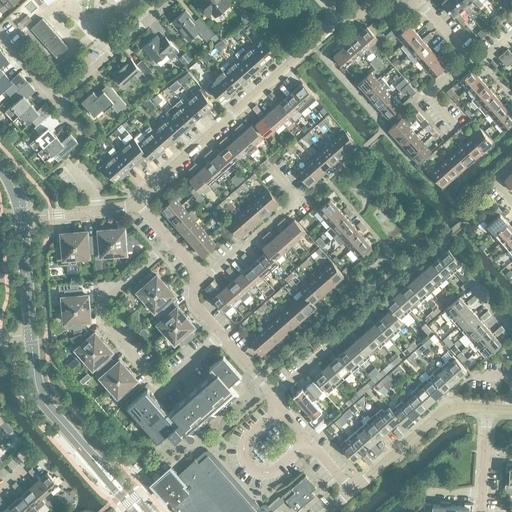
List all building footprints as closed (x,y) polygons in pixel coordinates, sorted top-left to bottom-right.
[(212,10),(216,15),(229,4),(225,0),(199,0),(196,3),(207,15),(212,10)] [(463,7),(457,0),(444,0),(442,2),(454,16),(454,15),(461,23),(465,19),(458,12),(463,7)] [(457,0),(463,7),(470,15),(474,12),(467,4),(471,0),(472,0),(479,7),(483,4),(479,0),(457,0)] [(219,38),(215,34),(200,16),(195,21),(185,10),(171,23),(177,30),(179,29),(189,40),(199,31),(207,41),(212,37),(215,41),(219,38)] [(27,16),(22,20),(26,25),(31,21),(27,16)] [(31,28),(57,57),(68,47),(42,18),(31,28)] [(397,36),(404,44),(416,33),(409,24),(402,30),(399,27),(395,27),(385,35),(388,38),(392,34),(395,37),(397,36)] [(374,51),(388,38),(385,35),(383,33),(379,32),(375,35),(367,26),(364,29),(361,26),(359,29),(359,30),(360,32),(358,33),(373,50),(373,49),(374,51)] [(371,51),(373,50),(358,33),(357,35),(355,33),(354,33),(351,35),(353,38),(350,40),(361,53),(368,48),(371,51)] [(408,54),(409,53),(424,41),(416,33),(404,44),(401,46),(408,54)] [(171,59),(179,51),(170,41),(165,45),(157,35),(143,47),(156,62),(166,53),(171,59)] [(260,39),(254,44),(267,59),(272,55),(274,57),(277,54),(260,35),(258,36),(260,39)] [(355,59),(361,53),(350,40),(347,43),(345,41),(343,43),(342,45),(344,46),(342,48),(355,62),(357,60),(355,59)] [(413,54),(418,60),(431,49),(424,41),(409,53),(411,55),(413,54)] [(246,47),(244,48),(262,68),(264,65),(262,63),(267,59),(254,44),(248,49),(246,47)] [(378,49),(384,55),(388,52),(382,45),(378,49)] [(235,54),(239,57),(252,72),(257,68),(259,70),(262,68),(244,48),(243,47),(235,54)] [(353,63),(355,62),(342,48),(341,49),(339,48),(337,48),(335,50),(337,52),(334,55),(345,68),(352,62),(353,63)] [(511,53),(508,48),(503,53),(511,62),(511,61),(511,53)] [(422,68),(424,70),(438,57),(431,49),(418,60),(424,66),(422,68)] [(0,78),(5,74),(0,67),(9,60),(1,51),(0,51),(0,78)] [(179,58),(185,65),(192,58),(186,52),(179,58)] [(511,62),(503,53),(499,57),(507,66),(511,62)] [(231,60),(229,62),(246,81),(249,79),(247,77),(252,72),(239,57),(233,62),(231,60)] [(438,57),(424,70),(425,71),(427,70),(433,77),(445,65),(438,57)] [(155,75),(152,71),(153,71),(142,59),(136,65),(130,58),(113,74),(125,87),(142,72),(146,77),(147,76),(150,79),(155,75)] [(220,67),(223,71),(237,86),(241,82),(243,84),(246,81),(229,62),(228,60),(220,67)] [(464,88),(466,90),(480,78),(479,76),(480,75),(480,73),(478,70),(475,72),(473,69),(460,80),(466,87),(464,88)] [(216,74),(214,75),(231,95),(234,92),(232,90),(237,86),(223,71),(218,76),(216,74)] [(0,94),(5,90),(10,96),(27,81),(19,72),(10,80),(5,74),(0,78),(0,94)] [(364,90),(366,92),(382,77),(381,76),(377,79),(371,72),(358,83),(361,86),(359,89),(361,91),(363,91),(364,90)] [(231,95),(214,75),(212,77),(214,79),(208,85),(221,100),(226,95),(228,97),(231,95)] [(373,100),(386,89),(389,85),(382,77),(366,92),(367,93),(366,95),(366,96),(368,99),(370,97),(373,100)] [(469,90),(474,97),(487,86),(485,83),(487,81),(485,78),(483,78),(481,79),(480,78),(466,90),(467,92),(469,90)] [(5,111),(13,120),(32,104),(26,98),(35,90),(27,81),(10,96),(16,102),(5,111)] [(302,83),(294,90),(306,103),(314,96),(302,83)] [(404,87),(411,95),(416,91),(408,83),(404,87)] [(478,105),(480,106),(494,94),(493,92),(494,91),(494,89),(492,86),(490,89),(487,86),(474,97),(480,103),(478,105)] [(117,112),(126,104),(112,87),(105,93),(104,91),(98,96),(93,91),(82,101),(94,115),(102,108),(104,110),(111,104),(117,112)] [(447,91),(455,100),(458,97),(451,88),(447,91)] [(191,92),(189,94),(207,114),(209,111),(207,109),(213,104),(200,89),(193,95),(191,92)] [(378,106),(380,108),(393,97),(386,89),(373,100),(375,103),(373,105),(375,107),(377,107),(378,106)] [(294,90),(287,96),(298,110),(306,103),(294,90)] [(162,101),(158,94),(152,98),(157,105),(162,101)] [(190,98),(184,103),(197,118),(202,114),(204,116),(207,114),(189,94),(188,96),(190,98)] [(486,115),(489,113),(501,102),(499,99),(501,97),(499,94),(497,94),(496,95),(494,94),(480,106),(479,107),(486,115)] [(287,96),(279,103),(291,116),(298,110),(287,96)] [(393,97),(380,108),(382,110),(380,111),(380,113),(382,115),(385,113),(388,116),(400,105),(393,97)] [(143,103),(147,107),(152,103),(148,99),(143,103)] [(197,118),(184,103),(180,99),(173,106),(191,127),(194,124),(192,122),(197,118)] [(31,120),(36,125),(37,126),(52,112),(52,113),(54,111),(46,102),(37,110),(32,104),(13,120),(21,129),(31,120)] [(493,121),(494,123),(509,110),(507,108),(508,107),(509,105),(506,103),(504,105),(501,102),(489,113),(494,119),(493,121)] [(279,103),(271,110),(283,123),(291,116),(279,103)] [(165,113),(168,116),(182,131),(186,127),(188,130),(191,127),(173,106),(165,113)] [(271,110),(264,116),(275,130),(283,123),(271,110)] [(509,110),(494,123),(496,124),(497,123),(503,130),(511,122),(511,110),(510,112),(509,110)] [(29,143),(37,152),(56,135),(51,129),(60,121),(52,113),(52,112),(37,126),(36,125),(34,127),(40,133),(29,143)] [(138,121),(132,115),(129,118),(134,125),(138,121)] [(396,137),(409,126),(412,123),(405,115),(389,129),(396,137)] [(161,119),(159,121),(176,140),(179,138),(177,136),(182,131),(168,116),(163,121),(161,119)] [(275,130),(264,116),(256,124),(267,137),(275,130)] [(420,125),(423,128),(429,123),(425,119),(421,122),(422,123),(420,125)] [(159,125),(153,130),(166,145),(171,141),(173,143),(176,140),(159,121),(157,123),(159,125)] [(252,124),(244,131),(255,145),(263,137),(252,124)] [(166,145),(153,130),(150,126),(142,133),(143,134),(161,154),(163,151),(161,149),(166,145)] [(396,137),(404,145),(416,134),(409,126),(396,137)] [(481,130),(472,137),(483,150),(492,142),(481,130)] [(244,131),(236,138),(248,151),(255,145),(244,131)] [(345,131),(336,138),(348,151),(356,144),(349,136),(350,135),(347,132),(346,132),(345,131)] [(56,135),(37,152),(45,161),(56,151),(62,158),(79,143),(70,133),(61,141),(56,135)] [(133,137),(133,138),(151,158),(156,154),(158,156),(161,154),(143,134),(141,136),(143,138),(138,143),(133,137)] [(404,145),(411,153),(423,142),(416,134),(404,145)] [(472,137),(464,144),(475,157),(483,150),(472,137)] [(125,141),(123,142),(140,162),(143,159),(141,157),(146,153),(151,159),(151,158),(133,138),(127,143),(125,141)] [(236,138),(228,145),(240,158),(248,151),(236,138)] [(336,138),(329,144),(340,158),(348,151),(336,138)] [(123,146),(118,151),(131,166),(136,162),(137,164),(140,162),(123,142),(121,144),(123,146)] [(423,142),(411,153),(418,162),(429,153),(431,151),(423,142)] [(329,144),(321,151),(333,164),(340,158),(329,144)] [(464,144),(456,151),(467,164),(475,157),(464,144)] [(228,145),(221,152),(232,165),(240,158),(228,145)] [(110,154),(108,156),(125,175),(128,173),(126,170),(131,166),(118,151),(112,156),(110,154)] [(321,151),(313,158),(325,171),(333,164),(321,151)] [(456,151),(448,158),(459,171),(467,164),(456,151)] [(221,152),(213,158),(225,172),(232,165),(221,152)] [(125,175),(108,156),(106,157),(108,160),(99,168),(105,175),(108,173),(115,180),(120,175),(122,178),(125,175)] [(213,158),(205,165),(217,178),(225,172),(213,158)] [(313,158),(306,164),(317,178),(325,171),(313,158)] [(448,158),(440,166),(451,178),(459,171),(448,158)] [(317,178),(306,164),(298,172),(309,185),(317,178)] [(205,165),(198,172),(209,185),(217,178),(205,165)] [(451,178),(440,166),(431,173),(442,186),(451,178)] [(209,185),(198,172),(190,179),(201,192),(209,185)] [(268,189),(260,196),(271,209),(279,202),(268,189)] [(260,196),(252,203),(263,216),(271,209),(260,196)] [(161,208),(168,216),(182,205),(174,197),(173,198),(172,197),(168,200),(169,201),(161,208)] [(317,210),(324,218),(337,207),(330,199),(317,210)] [(252,203),(244,209),(256,223),(263,216),(252,203)] [(168,216),(175,224),(188,212),(182,205),(168,216)] [(483,219),(495,233),(508,221),(505,218),(507,216),(505,214),(508,211),(505,208),(502,211),(498,206),(493,211),(483,219)] [(324,218),(331,226),(344,214),(337,207),(324,218)] [(244,209),(237,216),(248,229),(256,223),(244,209)] [(182,232),(195,220),(198,217),(191,210),(188,212),(175,224),(182,232)] [(331,226),(338,234),(351,222),(344,214),(331,226)] [(248,229),(237,216),(229,223),(240,236),(248,229)] [(294,219),(286,226),(298,240),(306,232),(294,219)] [(182,232),(189,239),(202,228),(195,220),(182,232)] [(495,233),(502,241),(511,231),(511,226),(508,221),(495,233)] [(338,234),(344,241),(357,230),(351,222),(338,234)] [(286,226),(279,233),(290,246),(298,240),(286,226)] [(124,228),(112,229),(114,254),(126,253),(126,250),(132,249),(131,232),(125,233),(124,228)] [(189,239),(195,247),(208,235),(202,228),(189,239)] [(99,235),(93,236),(95,253),(101,252),(101,255),(114,254),(112,229),(99,230),(99,235)] [(344,241),(351,249),(364,237),(357,230),(344,241)] [(87,231),(74,232),(77,257),(89,256),(89,253),(95,253),(93,236),(87,236),(87,231)] [(511,231),(502,241),(509,249),(511,246),(511,231)] [(77,257),(74,232),(62,233),(63,247),(57,248),(58,265),(77,263),(77,257)] [(279,233),(271,240),(283,253),(290,246),(279,233)] [(143,241),(137,234),(133,234),(134,244),(138,244),(143,241)] [(208,235),(195,247),(202,255),(210,248),(211,249),(215,246),(214,245),(216,243),(208,235)] [(364,237),(351,249),(358,257),(360,255),(361,256),(364,253),(364,252),(371,246),(364,237)] [(263,247),(266,251),(267,250),(275,260),(275,259),(283,253),(271,240),(263,247)] [(449,249),(440,256),(454,271),(462,264),(449,249)] [(266,251),(259,257),(271,270),(279,263),(275,259),(275,260),(267,250),(266,251)] [(440,256),(433,262),(447,278),(454,271),(440,256)] [(259,257),(251,264),(263,277),(271,270),(259,257)] [(332,262),(324,269),(336,282),(344,275),(332,262)] [(433,262),(425,269),(439,285),(447,278),(433,262)] [(251,264),(244,271),(255,284),(263,277),(251,264)] [(324,269),(316,276),(328,289),(336,282),(324,269)] [(425,269),(417,276),(431,292),(439,285),(425,269)] [(244,271),(236,277),(248,290),(255,284),(244,271)] [(138,291),(146,301),(165,284),(157,275),(153,278),(149,273),(136,284),(140,289),(138,291)] [(316,276),(309,283),(320,296),(328,289),(316,276)] [(417,276),(410,283),(424,298),(431,292),(417,276)] [(236,277),(228,284),(240,297),(248,290),(236,277)] [(301,290),(304,294),(304,293),(313,303),(313,302),(320,296),(309,283),(301,290)] [(410,283),(402,289),(413,302),(418,298),(420,301),(424,298),(410,283)] [(157,308),(161,313),(170,306),(174,302),(170,297),(174,294),(165,284),(146,301),(155,310),(157,308)] [(228,284),(221,291),(232,304),(240,297),(228,284)] [(63,297),(64,309),(89,307),(88,294),(83,295),(83,288),(65,290),(66,296),(63,297)] [(402,289),(395,296),(408,312),(416,305),(413,302),(402,289)] [(232,304),(221,291),(213,298),(224,311),(232,304)] [(304,294),(297,300),(308,313),(316,306),(313,302),(313,303),(304,293),(304,294)] [(386,303),(391,309),(392,308),(401,319),(401,318),(408,312),(395,296),(386,303)] [(444,310),(451,318),(467,304),(460,296),(447,307),(444,310)] [(297,300),(289,307),(301,320),(308,313),(297,300)] [(451,318),(458,326),(474,312),(467,304),(451,318)] [(158,323),(167,333),(186,316),(177,307),(174,310),(170,306),(161,313),(156,316),(161,321),(158,323)] [(89,307),(64,309),(65,322),(68,321),(68,328),(73,327),(74,334),(82,330),(82,327),(85,326),(85,320),(90,320),(89,307)] [(289,307),(281,313),(293,326),(301,320),(289,307)] [(392,308),(391,309),(384,315),(398,331),(406,324),(401,318),(401,319),(392,308)] [(458,326),(465,333),(480,320),(474,312),(458,326)] [(281,313),(274,320),(285,333),(293,326),(281,313)] [(384,315),(377,322),(390,338),(398,331),(384,315)] [(186,316),(167,333),(175,342),(177,340),(182,345),(194,334),(190,329),(194,326),(186,316)] [(274,320),(266,327),(278,340),(285,333),(274,320)] [(465,333),(471,341),(487,327),(480,320),(465,333)] [(377,322),(369,329),(383,344),(390,338),(377,322)] [(266,327),(258,334),(270,347),(278,340),(266,327)] [(471,341),(478,349),(494,335),(487,327),(471,341)] [(369,329),(361,335),(375,351),(383,344),(369,329)] [(76,349),(85,358),(103,341),(95,332),(91,335),(87,331),(83,334),(82,332),(70,337),(74,342),(78,347),(76,349)] [(270,347),(258,334),(250,341),(262,354),(270,347)] [(361,335),(354,342),(367,358),(375,351),(361,335)] [(494,335),(478,349),(485,357),(501,343),(494,335)] [(95,366),(99,370),(112,359),(108,354),(112,351),(103,341),(85,358),(93,368),(95,366)] [(354,342),(346,349),(360,365),(367,358),(354,342)] [(413,348),(410,345),(407,342),(404,345),(410,351),(413,348)] [(451,348),(456,354),(460,351),(455,345),(451,348)] [(346,349),(338,356),(352,371),(360,365),(346,349)] [(460,351),(456,354),(462,361),(466,357),(460,351)] [(395,358),(398,362),(402,358),(396,352),(393,355),(395,358)] [(193,435),(239,395),(229,384),(240,374),(223,355),(211,365),(217,372),(168,415),(146,390),(128,406),(158,440),(169,431),(175,439),(183,432),(181,430),(185,426),(193,435)] [(453,355),(445,362),(459,378),(467,370),(455,358),(453,355)] [(338,356),(331,362),(344,378),(352,371),(338,356)] [(398,362),(395,358),(394,359),(392,356),(389,358),(394,365),(398,362)] [(101,377),(109,386),(128,370),(120,360),(116,363),(112,359),(99,370),(103,375),(101,377)] [(331,362),(323,369),(337,385),(344,378),(331,362)] [(444,368),(440,372),(451,384),(459,378),(445,362),(442,365),(444,368)] [(395,367),(399,371),(402,374),(405,371),(399,364),(395,367)] [(317,379),(314,381),(322,391),(325,388),(329,392),(337,385),(323,369),(315,376),(317,379)] [(383,375),(380,372),(377,369),(373,372),(379,378),(383,375)] [(437,369),(429,375),(443,391),(451,384),(440,372),(437,369)] [(128,370),(109,386),(118,396),(120,394),(124,398),(137,387),(133,382),(137,379),(128,370)] [(429,381),(424,385),(436,398),(443,391),(429,375),(426,378),(429,381)] [(293,395),(303,407),(312,399),(313,399),(322,391),(314,381),(304,390),(302,387),(293,395)] [(422,382),(414,389),(428,405),(436,398),(424,385),(422,382)] [(361,388),(357,392),(360,396),(364,392),(365,393),(368,390),(364,385),(361,388)] [(372,387),(368,390),(365,393),(366,394),(365,394),(369,398),(376,391),(373,388),(372,387)] [(414,389),(406,396),(420,411),(428,405),(414,389)] [(357,392),(349,399),(352,402),(360,396),(357,392)] [(406,396),(399,402),(413,418),(420,411),(406,396)] [(312,399),(303,407),(313,418),(310,421),(311,423),(315,419),(314,417),(322,410),(313,399),(312,399)] [(396,405),(392,409),(394,412),(400,419),(405,425),(413,418),(399,402),(396,405)] [(382,407),(379,410),(392,426),(400,419),(394,412),(392,409),(389,406),(384,410),(382,407)] [(379,410),(371,417),(385,433),(392,426),(379,410)] [(371,417),(363,424),(377,439),(385,433),(371,417)] [(315,427),(319,431),(328,423),(324,419),(315,427)] [(363,424),(356,430),(369,446),(377,439),(363,424)] [(356,430),(348,437),(362,453),(369,446),(356,430)] [(362,453),(348,437),(340,444),(354,460),(362,453)] [(274,511),(270,506),(269,507),(268,505),(267,504),(265,503),(263,503),(262,504),(261,505),(261,507),(212,451),(211,451),(210,450),(209,450),(207,450),(205,451),(204,450),(196,458),(195,457),(178,472),(177,474),(191,490),(177,502),(176,502),(173,504),(172,506),(173,508),(177,511),(274,511)] [(511,463),(507,463),(506,471),(509,471),(509,484),(505,484),(505,493),(501,493),(500,508),(507,509),(508,494),(511,493),(511,463)] [(168,498),(173,504),(176,502),(177,502),(191,490),(177,474),(178,472),(172,466),(171,467),(169,468),(163,473),(163,474),(160,476),(154,481),(152,483),(154,485),(153,485),(157,490),(158,490),(160,493),(164,497),(166,499),(168,498)] [(48,471),(39,479),(50,491),(58,484),(48,471)] [(302,478),(292,487),(306,503),(310,499),(313,496),(315,494),(312,491),(316,487),(315,485),(311,480),(306,474),(304,476),(302,477),(302,478)] [(39,479),(31,486),(42,498),(50,491),(39,479)] [(31,486),(23,493),(37,509),(45,502),(42,498),(31,486)] [(306,503),(292,487),(282,495),(296,511),(306,503)] [(23,493),(15,500),(25,511),(26,511),(29,509),(31,511),(33,511),(37,509),(23,493)] [(25,511),(15,500),(7,507),(10,511),(25,511)] [(440,504),(423,503),(426,511),(444,511),(445,501),(440,501),(440,504)] [(450,502),(445,501),(444,511),(456,511),(457,505),(450,505),(450,502)] [(409,511),(408,511),(426,511),(423,503),(412,511),(409,511)] [(464,505),(457,505),(456,511),(472,511),(473,511),(473,503),(464,503),(464,505)]
